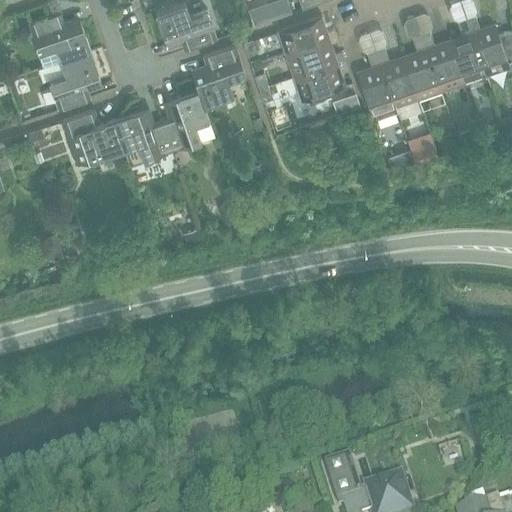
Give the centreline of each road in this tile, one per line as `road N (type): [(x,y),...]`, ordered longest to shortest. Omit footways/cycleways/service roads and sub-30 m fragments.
road 1 (secondary): [(0,341),(346,258)]
road 2 (secondary): [(511,240),(440,238),(346,258)]
road 3 (secondary): [(346,258),(441,254),(511,264)]
